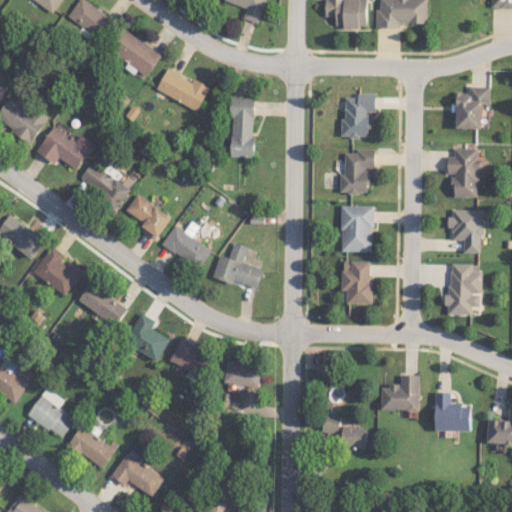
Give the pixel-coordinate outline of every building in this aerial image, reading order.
[(79,0),(68,16),(100,38),(114,19),(86,0),(79,0)] [(326,0),(326,16),(335,16),(335,27),(367,27),(367,0),(326,0)] [(427,0),(379,0),(380,8),(375,8),(376,25),(428,25),(427,0)] [(146,76),(161,56),(125,28),(109,48),(146,76)] [(156,89),(197,111),(210,86),(194,78),(193,81),(167,67),(156,89)] [(0,98),(8,85),(0,80),(0,98)] [(490,86),(469,86),(469,93),(456,93),(456,128),(481,128),(481,104),(490,104),(490,86)] [(48,118),(12,93),(0,110),(0,121),(31,143),(48,118)] [(376,111),(375,94),(345,94),(345,117),(341,117),(341,137),(369,136),(369,111),(376,111)] [(255,97),(232,96),(231,156),(254,157),(255,97)] [(36,151),(55,163),(59,157),(78,170),(95,145),(80,134),(76,140),(53,125),(36,151)] [(477,196),(477,182),(486,182),(486,159),(477,159),(477,148),(454,148),(454,156),(447,156),(447,174),(452,174),(452,196),(477,196)] [(375,149),(356,149),(356,152),(345,152),(345,174),(340,174),(340,193),(368,193),(368,167),(375,167),(375,149)] [(79,178),(117,206),(135,182),(127,176),(121,184),(91,161),(79,178)] [(172,217),(137,193),(126,210),(145,223),(140,229),(156,240),(172,217)] [(372,251),(373,205),(342,204),(341,250),(372,251)] [(449,228),(452,228),(452,239),(463,240),(463,252),(481,252),(482,209),(449,208),(449,228)] [(0,226),(0,235),(33,257),(46,239),(9,214),(0,226)] [(197,269),(211,251),(175,224),(161,242),(197,269)] [(243,262),(248,245),(233,241),(229,256),(219,253),(212,277),(232,283),(233,281),(257,287),(263,268),(243,262)] [(33,273),(67,294),(82,268),(66,258),(67,256),(49,245),(33,273)] [(371,260),(342,260),(342,290),(347,290),(347,302),(372,302),(371,260)] [(448,314),(471,314),(471,306),(481,305),(480,263),(448,263),(448,314)] [(78,301),(117,324),(128,306),(89,283),(78,301)] [(169,337),(151,329),(155,319),(139,312),(125,344),(160,359),(169,337)] [(169,360),(204,377),(215,354),(179,338),(169,360)] [(260,362),(225,360),(224,383),(259,385),(260,362)] [(0,393),(13,403),(28,383),(0,363),(0,393)] [(382,384),(381,409),(419,410),(420,374),(401,374),(401,385),(382,384)] [(435,430),(471,431),(471,406),(462,406),(462,402),(450,402),(451,391),(436,391),(435,430)] [(75,418),(41,394),(27,414),(62,438),(75,418)] [(488,419),(487,443),(511,443),(511,404),(509,405),(509,419),(488,419)] [(323,432),(342,434),(341,445),(366,448),(368,429),(340,426),(341,416),(324,414),(323,432)] [(68,444),(102,468),(116,449),(81,425),(68,444)] [(153,496),(164,478),(126,453),(111,475),(125,484),(128,480),(153,496)] [(47,511),(19,493),(6,511),(47,511)] [(229,503),(211,500),(208,511),(256,511),(257,510),(239,508),(238,511),(228,510),(229,503)]
